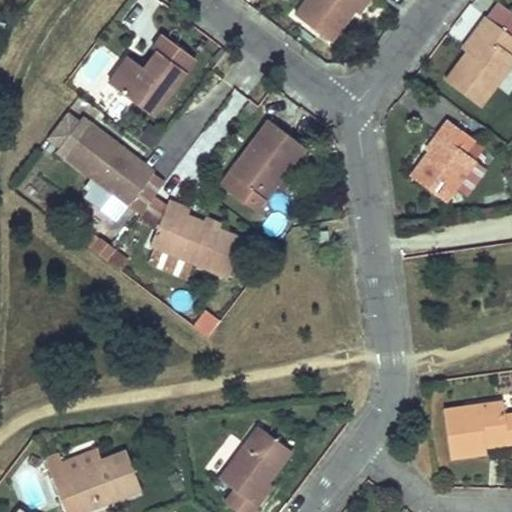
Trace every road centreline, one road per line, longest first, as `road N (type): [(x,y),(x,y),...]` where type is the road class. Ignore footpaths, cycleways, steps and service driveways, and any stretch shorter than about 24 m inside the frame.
road 1 (residential): [(354,112),(389,376),(357,443)]
road 2 (residential): [(201,0),(354,112)]
road 3 (residential): [(357,443),(442,507),(511,509)]
road 4 (residential): [(354,112),(440,0)]
